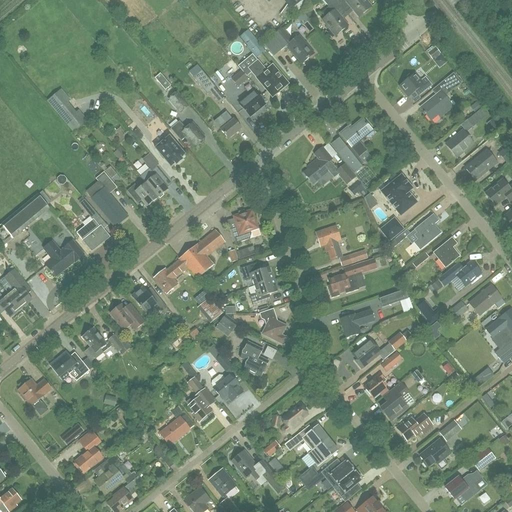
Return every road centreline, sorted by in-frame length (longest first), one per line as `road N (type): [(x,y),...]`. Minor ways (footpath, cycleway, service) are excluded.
road 1 (tertiary): [(0,372),(259,160)]
road 2 (residential): [(511,262),(361,77)]
road 3 (residential): [(133,511),(302,375),(316,372)]
road 4 (residential): [(316,372),(308,309),(259,160)]
road 5 (residential): [(427,511),(316,372)]
road 6 (residential): [(0,409),(84,511)]
road 7 (tertiary): [(259,160),(361,77)]
